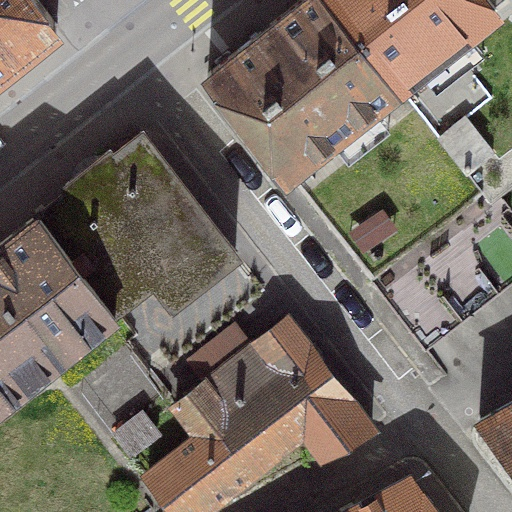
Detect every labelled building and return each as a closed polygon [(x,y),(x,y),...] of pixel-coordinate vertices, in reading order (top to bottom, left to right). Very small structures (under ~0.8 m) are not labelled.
[(0,0),(0,67),(57,24),(37,0),(0,0)] [(329,0),(299,0),(207,72),(286,173),(397,85),(329,0)] [(329,0),(397,85),(495,8),(488,0),(329,0)] [(466,171),(492,151),(464,116),(438,136),(466,171)] [(69,189),(39,211),(114,310),(155,277),(173,299),(235,251),(141,132),(113,154),(109,149),(65,184),(69,189)] [(511,226),(495,204),(381,294),(418,342),(511,268),(511,226)] [(0,398),(72,343),(114,310),(39,211),(0,241),(0,398)] [(196,511),(303,430),(321,454),(371,426),(285,317),(174,404),(198,432),(147,473),(176,511),(196,511)] [(130,416),(72,343),(0,398),(0,511),(145,511),(152,507),(100,440),(130,416)] [(511,460),(511,400),(479,419),(511,460)] [(438,511),(409,474),(339,511),(438,511)]
